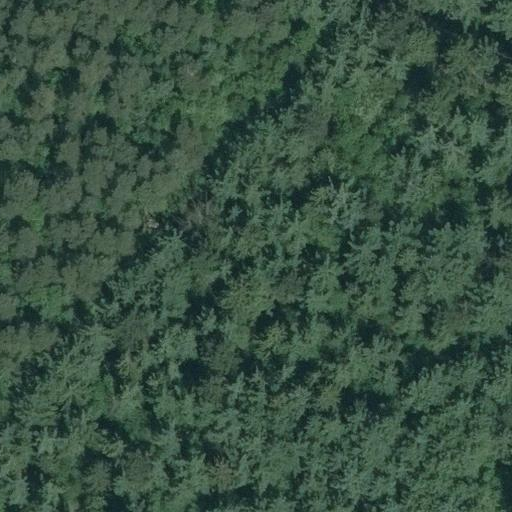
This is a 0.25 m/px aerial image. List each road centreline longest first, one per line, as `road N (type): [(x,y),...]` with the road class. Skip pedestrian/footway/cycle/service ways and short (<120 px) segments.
road 1 (track): [(277,0),(0,356)]
road 2 (track): [(511,53),(395,0)]
